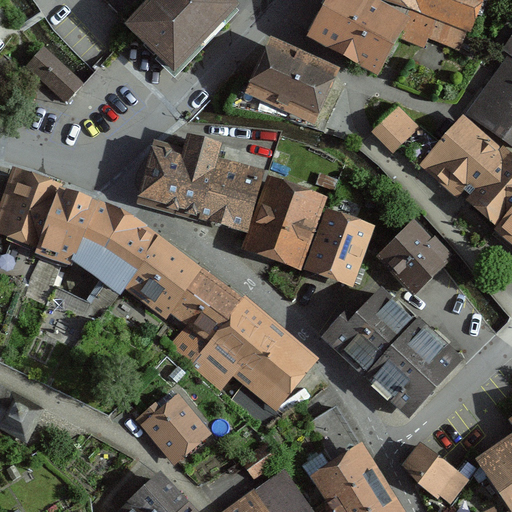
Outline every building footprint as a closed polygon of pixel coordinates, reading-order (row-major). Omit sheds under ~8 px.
[(233,8),(224,0),(140,0),(122,19),(174,69),(233,8)] [(334,0),(314,37),(375,71),(395,35),(402,23),(361,0),(334,0)] [(457,49),(464,32),(442,23),(376,0),(361,0),(402,23),(395,35),(423,47),(428,37),(457,49)] [(376,0),(442,23),(465,31),(472,12),(481,15),(486,0),(376,0)] [(511,48),(511,60),(471,117),(495,134),(511,109),(511,19),(510,18),(497,38),(511,48)] [(44,45),(25,66),(66,104),(86,83),(44,45)] [(243,81),(230,107),(305,125),(327,78),(308,70),(311,62),(297,56),(294,64),(273,54),(258,88),(243,81)] [(398,109),(376,130),(396,150),(398,148),(408,158),(429,138),(398,109)] [(511,109),(495,134),(511,146),(511,109)] [(502,223),(511,212),(511,165),(464,123),(425,166),(451,189),(460,179),(480,197),(475,202),(502,224),(502,223)] [(152,201),(201,215),(218,151),(188,143),(183,158),(159,152),(155,168),(147,198),(152,201)] [(222,167),(226,153),(218,151),(201,215),(226,222),(244,227),(259,176),(222,167)] [(39,248),(59,195),(19,180),(0,229),(0,232),(14,238),(0,274),(25,284),(26,280),(39,248)] [(321,205),(269,185),(247,245),(300,264),(321,205)] [(23,293),(45,304),(50,291),(60,265),(66,267),(70,257),(74,259),(95,209),(59,195),(39,248),(26,280),(25,284),(27,284),(23,293)] [(116,278),(111,284),(121,291),(124,287),(155,243),(123,222),(95,209),(74,259),(92,272),(97,265),(116,278)] [(511,212),(502,223),(502,224),(511,232),(511,212)] [(310,267),(351,282),(369,232),(328,217),(310,267)] [(414,291),(441,266),(410,231),(387,254),(407,277),(404,280),(414,291)] [(168,312),(196,274),(155,243),(124,287),(129,291),(133,285),(168,312)] [(206,338),(212,342),(238,306),(200,278),(177,310),(209,333),(206,338)] [(89,323),(98,327),(121,291),(111,284),(106,288),(105,287),(90,308),(57,292),(50,291),(45,304),(37,327),(75,346),(89,323)] [(456,364),(422,333),(419,337),(407,326),(410,322),(382,295),(363,316),(358,312),(333,339),(412,412),(456,364)] [(282,343),(239,307),(212,342),(203,353),(227,373),(232,374),(237,368),(275,399),(309,357),(286,338),(282,343)] [(169,376),(177,383),(185,374),(178,367),(169,376)] [(0,426),(26,440),(41,411),(0,388),(0,426)] [(155,406),(142,417),(148,426),(145,429),(151,437),(156,434),(176,459),(204,436),(176,402),(161,414),(155,406)] [(394,511),(372,475),(374,474),(333,408),(308,423),(324,449),(304,461),(330,506),(321,511),(394,511)] [(511,440),(497,451),(504,460),(488,471),(511,505),(511,509),(511,510),(511,511),(511,440)] [(267,446),(243,463),(254,478),(278,461),(267,446)] [(422,447),(406,467),(450,502),(466,482),(422,447)] [(21,476),(14,465),(6,470),(13,481),(21,476)] [(177,511),(184,506),(160,480),(133,506),(138,511),(177,511)] [(249,511),(243,502),(227,511),(310,511),(288,480),(258,500),(262,506),(254,511),(249,511)] [(195,511),(187,503),(177,511),(195,511)]
